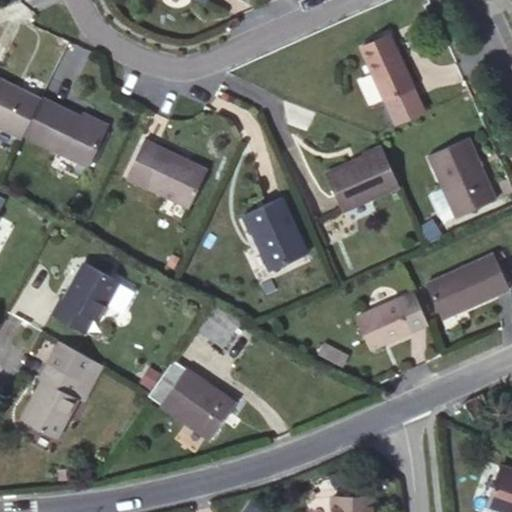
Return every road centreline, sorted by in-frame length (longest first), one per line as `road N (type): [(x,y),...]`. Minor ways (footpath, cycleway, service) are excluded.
road 1 (residential): [(0,509),(230,469),(398,408)]
road 2 (residential): [(74,0),(87,26),(125,54),(176,65),(345,0)]
road 3 (residential): [(398,408),(511,361)]
